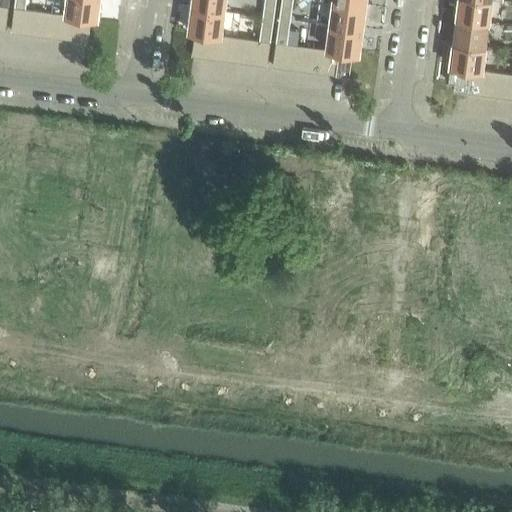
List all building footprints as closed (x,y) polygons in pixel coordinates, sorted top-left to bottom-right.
[(53,0),(52,11),(53,11),(65,13),(66,13),(77,14),(92,16),(98,17),(100,0),(53,0)] [(226,9),(226,0),(193,0),(193,4),(226,9)] [(274,15),(276,0),(265,0),(263,14),(274,15)] [(291,17),(293,0),(282,0),(280,16),(291,17)] [(319,0),(316,21),(331,23),(363,27),(366,3),(343,0),(319,0)] [(489,20),(491,0),(459,0),(458,15),(489,20)] [(9,5),(0,4),(0,28),(5,29),(9,5)] [(223,33),(226,9),(193,4),(189,29),(196,29),(208,31),(221,32),(223,33)] [(24,31),(28,8),(26,7),(15,6),(12,30),(24,31)] [(37,33),(40,9),(28,8),(24,31),(37,33)] [(49,35),(53,11),(40,9),(37,33),(49,35)] [(62,36),(65,13),(53,11),(49,35),(62,36)] [(74,38),(77,14),(66,13),(65,13),(62,36),(74,38)] [(88,40),(92,16),(77,14),(74,38),(88,40)] [(271,39),(274,15),(263,14),(260,38),(271,39)] [(486,43),(489,20),(458,15),(454,39),(486,43)] [(288,42),(291,17),(280,16),(277,40),(288,42)] [(360,51),(363,27),(331,23),(328,47),(340,48),(337,72),(350,74),(353,50),(360,51)] [(205,55),(208,31),(196,29),(192,53),(205,55)] [(217,56),(221,32),(208,31),(205,55),(217,56)] [(230,58),(233,34),(223,33),(221,32),(217,56),(230,58)] [(243,60),(246,36),(233,34),(230,58),(243,60)] [(255,61),(258,37),(246,36),(243,60),(255,61)] [(268,63),(271,39),(260,38),(258,37),(255,61),(268,63)] [(483,68),(486,43),(454,39),(449,80),(455,80),(454,88),(467,90),(470,66),(483,68)] [(289,42),(288,42),(277,40),(274,64),(286,66),(289,42)] [(299,67),(302,43),(289,42),(286,66),(299,67)] [(312,69),(315,45),(302,43),(299,67),(312,69)] [(324,71),(327,47),(315,45),(312,69),(324,71)] [(340,48),(328,47),(327,47),(324,71),(337,72),(340,48)] [(480,92),(483,68),(470,66),(467,90),(480,92)] [(493,93),(496,70),(483,68),(480,92),(493,93)] [(506,95),(509,71),(496,70),(493,93),(506,95)] [(332,314),(320,401),(418,415),(427,353),(511,364),(511,206),(362,186),(345,316),(332,314)]
